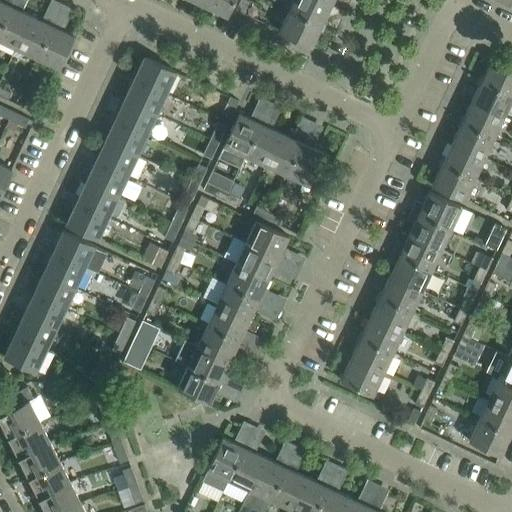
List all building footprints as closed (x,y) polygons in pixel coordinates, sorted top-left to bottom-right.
[(0,0),(0,27),(11,5),(0,0)] [(226,15),(233,0),(207,0),(205,5),(226,15)] [(242,13),(248,0),(247,0),(239,0),(235,10),(242,13)] [(321,25),(331,4),(322,0),(293,0),(289,9),(321,25)] [(0,40),(16,48),(31,15),(11,5),(0,27),(0,40)] [(321,25),(289,9),(279,31),(311,46),(321,25)] [(36,57),(51,25),(31,15),(16,48),(36,57)] [(58,67),(73,35),(51,25),(36,57),(58,67)] [(166,93),(176,71),(144,56),(134,77),(166,93)] [(511,94),(511,68),(490,58),(480,80),(511,94)] [(157,113),(166,93),(134,77),(124,98),(157,113)] [(503,115),(511,96),(511,94),(480,80),(471,100),(503,115)] [(11,92),(0,86),(0,95),(7,99),(11,92)] [(230,117),(238,100),(230,97),(222,113),(230,117)] [(147,134),(157,113),(124,98),(114,118),(147,134)] [(36,113),(39,106),(27,100),(23,107),(36,113)] [(494,136),(503,115),(471,100),(461,121),(494,136)] [(13,111),(0,104),(0,114),(9,119),(13,111)] [(25,126),(28,118),(13,111),(9,119),(25,126)] [(244,155),(257,129),(260,123),(239,113),(218,158),(238,167),(244,155)] [(137,155),(147,134),(114,118),(104,140),(137,155)] [(484,157),(494,136),(461,121),(451,141),(484,157)] [(218,143),(226,126),(218,122),(210,139),(218,143)] [(265,165),(280,132),(260,123),(257,129),(244,155),(265,165)] [(286,174),(301,142),(280,132),(265,165),(286,174)] [(211,159),(218,143),(210,139),(203,155),(211,159)] [(127,176),(137,155),(104,140),(95,161),(127,176)] [(474,177),(484,157),(451,141),(442,162),(474,177)] [(323,152),(301,142),(286,174),(308,185),(323,152)] [(118,196),(127,176),(95,161),(85,181),(118,196)] [(464,199),(474,177),(442,162),(432,184),(464,199)] [(0,192),(11,169),(0,163),(0,192)] [(199,184),(207,168),(199,164),(191,180),(199,184)] [(192,200),(199,184),(191,180),(183,197),(192,200)] [(108,217),(118,196),(85,181),(75,201),(108,217)] [(224,199),(227,192),(206,182),(203,189),(212,194),(224,199)] [(451,228),(461,206),(428,191),(418,213),(451,228)] [(241,198),(227,192),(224,199),(238,206),(241,198)] [(98,239),(108,217),(75,201),(65,223),(98,239)] [(204,207),(196,204),(190,217),(197,220),(204,207)] [(180,226),(187,209),(179,205),(172,221),(180,226)] [(257,206),(253,213),(266,219),(270,212),(257,206)] [(281,217),(270,212),(266,219),(278,225),(281,217)] [(441,249),(451,228),(418,213),(409,233),(441,249)] [(191,233),(197,220),(190,217),(184,230),(191,233)] [(278,257),(288,236),(255,220),(245,242),(278,257)] [(172,242),(180,226),(172,221),(164,238),(172,242)] [(494,222),(484,244),(496,249),(500,240),(506,228),(498,224),(494,222)] [(85,267),(95,246),(62,231),(52,252),(85,267)] [(396,241),(392,250),(399,253),(431,269),(441,249),(409,233),(403,244),(396,241)] [(511,247),(511,241),(507,239),(501,252),(508,256),(511,247)] [(268,278),(278,257),(245,242),(235,263),(268,278)] [(184,249),(177,245),(171,258),(178,262),(184,249)] [(160,248),(152,264),(160,268),(168,252),(160,248)] [(392,250),(387,259),(394,263),(389,274),(422,290),(431,269),(399,253),(392,250)] [(75,287),(85,267),(52,252),(42,272),(75,287)] [(502,268),(508,256),(501,252),(495,265),(502,268)] [(486,270),(492,257),(485,253),(479,266),(486,270)] [(95,276),(104,279),(111,257),(102,254),(95,276)] [(172,274),(178,262),(171,258),(165,271),(172,274)] [(258,299),(268,278),(235,263),(225,283),(258,299)] [(486,270),(479,266),(473,279),(480,282),(486,270)] [(66,308),(75,287),(42,272),(33,293),(66,308)] [(412,310),(422,290),(389,274),(379,295),(412,310)] [(147,296),(155,280),(146,276),(139,292),(147,296)] [(495,284),(488,281),(482,293),(489,297),(495,284)] [(248,319),(258,299),(225,283),(216,304),(248,319)] [(464,298),(460,307),(467,311),(473,298),(476,291),(466,286),(462,296),(464,298)] [(164,290),(157,287),(151,299),(158,303),(164,290)] [(147,296),(139,292),(131,309),(139,313),(147,296)] [(56,329),(66,308),(33,293),(23,314),(56,329)] [(483,309),(489,297),(482,293),(476,306),(483,309)] [(402,331),(412,310),(379,295),(370,316),(402,331)] [(153,315),(158,303),(151,299),(145,312),(153,315)] [(239,340),(248,319),(216,304),(206,324),(239,340)] [(461,324),(467,311),(460,307),(454,320),(461,324)] [(46,350),(56,329),(23,314),(13,334),(46,350)] [(392,352),(402,331),(370,316),(360,336),(392,352)] [(128,338),(135,322),(127,318),(119,334),(128,338)] [(482,328),(476,325),(468,322),(463,334),(470,338),(476,341),(482,328)] [(229,361),(239,340),(206,324),(196,345),(229,361)] [(145,331),(138,328),(132,341),(139,344),(145,331)] [(36,371),(46,350),(13,334),(3,356),(36,371)] [(120,354),(128,338),(119,334),(112,350),(120,354)] [(464,351),(470,338),(463,334),(456,347),(464,351)] [(383,372),(392,352),(360,336),(350,357),(383,372)] [(448,352),(454,339),(446,336),(440,349),(448,352)] [(229,361),(196,345),(183,339),(173,360),(187,366),(219,381),(229,361)] [(133,357),(139,344),(132,341),(126,353),(133,357)] [(442,365),(448,352),(440,349),(434,361),(442,365)] [(511,356),(508,355),(498,376),(511,382),(511,356)] [(373,394),(383,372),(350,357),(340,378),(373,394)] [(109,379),(116,363),(108,359),(100,376),(109,379)] [(456,366),(449,363),(443,376),(450,379),(456,366)] [(219,381),(187,366),(176,387),(209,403),(219,381)] [(109,379),(100,376),(92,372),(88,380),(105,388),(109,379)] [(429,393),(434,381),(418,373),(413,385),(421,389),(429,393)] [(444,392),(450,379),(443,376),(437,389),(444,392)] [(511,382),(498,376),(488,396),(511,407),(511,382)] [(39,420),(29,400),(32,398),(26,387),(0,399),(0,400),(5,411),(0,413),(0,423),(7,437),(39,420)] [(422,407),(429,393),(421,389),(415,403),(422,407)] [(98,405),(108,402),(104,393),(88,399),(91,408),(98,405)] [(511,430),(511,407),(488,396),(479,416),(511,432),(511,430)] [(114,418),(108,402),(98,405),(105,422),(114,418)] [(437,409),(429,405),(424,418),(431,421),(437,409)] [(511,432),(479,416),(468,438),(501,454),(511,432)] [(49,441),(39,420),(7,437),(17,457),(49,441)] [(265,445),(270,432),(249,423),(244,436),(265,445)] [(122,443),(116,426),(108,429),(114,446),(122,443)] [(228,479),(243,447),(222,437),(202,480),(223,490),(228,479)] [(59,461),(49,441),(17,457),(27,477),(59,461)] [(128,459),(122,443),(114,446),(120,462),(128,459)] [(249,489),(264,456),(243,447),(228,479),(249,489)] [(270,499),(285,466),(264,456),(249,489),(270,499)] [(70,481),(59,461),(27,477),(37,498),(70,481)] [(290,508),(305,476),(285,466),(270,499),(290,508)] [(334,466),(331,476),(346,481),(350,471),(334,466)] [(137,484),(131,467),(122,470),(128,487),(137,484)] [(298,511),(314,511),(326,486),(305,476),(290,508),(298,511)] [(59,511),(80,502),(70,481),(37,498),(44,511),(59,511)] [(386,498),(386,484),(370,483),(369,497),(386,498)] [(143,500),(137,484),(128,487),(134,503),(143,500)] [(339,511),(347,495),(326,486),(314,511),(339,511)] [(364,511),(368,505),(347,495),(339,511),(364,511)] [(84,511),(80,502),(59,511),(84,511)]
